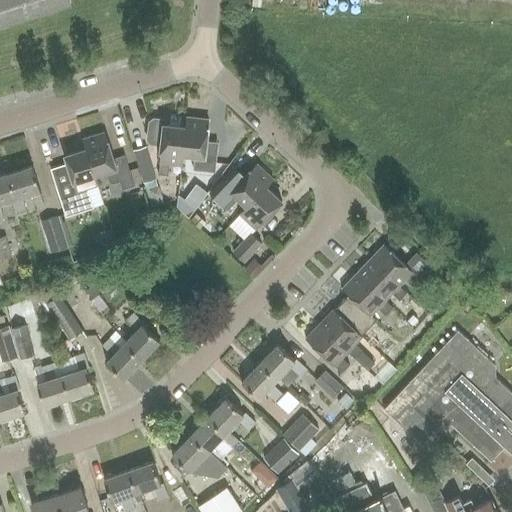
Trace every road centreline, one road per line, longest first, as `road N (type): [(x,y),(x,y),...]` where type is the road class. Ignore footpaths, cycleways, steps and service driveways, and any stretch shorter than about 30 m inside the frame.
road 1 (residential): [(0,470),(120,430),(157,408),(327,228),(325,181),(201,68)]
road 2 (residential): [(0,128),(201,68)]
